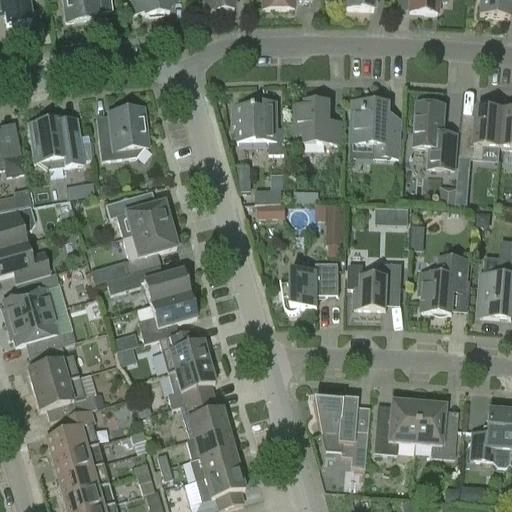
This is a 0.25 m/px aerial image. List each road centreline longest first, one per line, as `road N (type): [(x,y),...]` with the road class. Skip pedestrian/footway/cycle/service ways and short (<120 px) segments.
road 1 (residential): [(511,57),(225,49),(181,76)]
road 2 (residential): [(274,373),(181,76)]
road 3 (residential): [(511,370),(298,365),(274,373)]
road 4 (residential): [(0,88),(130,67),(181,76)]
road 5 (residential): [(311,511),(274,373)]
